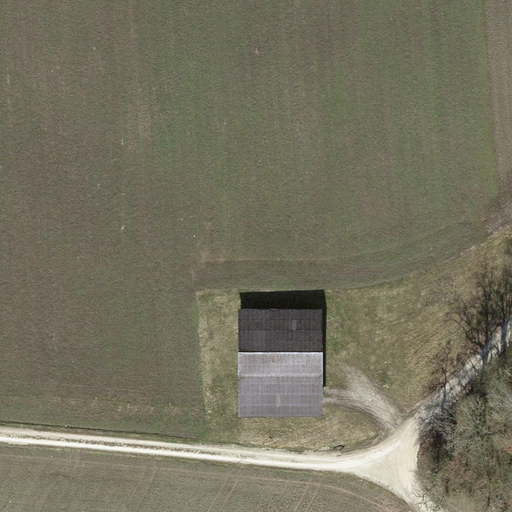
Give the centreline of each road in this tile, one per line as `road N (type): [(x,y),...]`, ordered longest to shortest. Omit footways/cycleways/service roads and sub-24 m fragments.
road 1 (track): [(0,432),(398,469)]
road 2 (track): [(511,311),(474,346),(398,469)]
